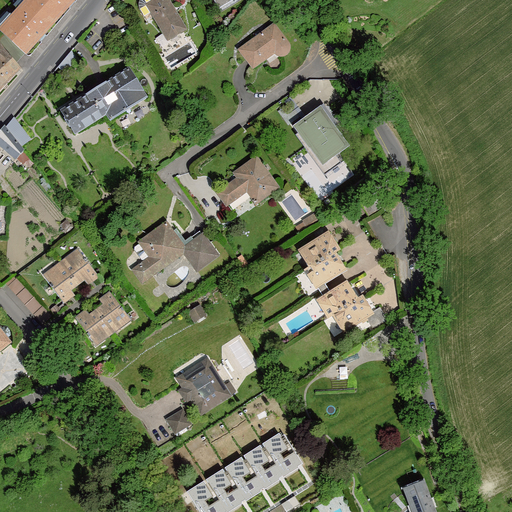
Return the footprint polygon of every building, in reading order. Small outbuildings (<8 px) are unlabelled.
[(23,0),(0,25),(0,30),(25,55),(74,0),(23,0)] [(187,30),(168,0),(142,0),(167,42),(187,30)] [(214,0),(219,9),(233,0),(214,0)] [(289,44),(275,26),(241,51),(255,69),(276,53),(278,55),(281,56),(283,57),(286,56),(288,55),(289,53),(290,51),(291,49),(290,46),(289,44)] [(0,91),(21,69),(0,43),(0,91)] [(129,67),(61,110),(77,134),(107,115),(111,121),(148,98),(129,67)] [(351,146),(321,106),(295,126),(324,166),(351,146)] [(32,140),(15,118),(7,128),(4,126),(0,130),(0,146),(16,159),(25,150),(20,146),(32,140)] [(237,178),(217,192),(227,207),(247,192),(256,205),(280,187),(257,155),(233,172),(237,178)] [(320,221),(315,213),(303,221),(304,223),(296,227),(300,233),(320,221)] [(150,256),(132,269),(142,283),(184,252),(197,271),(219,255),(203,234),(184,247),(166,222),(139,241),(150,256)] [(341,249),(330,231),(299,250),(310,268),(305,271),(317,290),(349,270),(337,252),(341,249)] [(78,249),(43,275),(64,304),(75,296),(72,291),(85,281),(88,286),(99,277),(78,249)] [(43,321),(52,313),(17,276),(8,284),(43,321)] [(347,281),(317,300),(330,320),(334,317),(345,333),(376,313),(364,295),(359,299),(347,281)] [(86,309),(75,317),(97,346),(131,320),(111,292),(100,300),(103,304),(90,314),(86,309)] [(207,315),(201,306),(189,313),(195,323),(207,315)] [(0,326),(0,348),(11,340),(0,326)] [(226,385),(209,358),(176,378),(183,389),(180,391),(188,403),(191,401),(201,417),(238,393),(230,382),(226,385)] [(194,424),(184,409),(166,420),(176,435),(194,424)] [(227,511),(302,464),(281,432),(188,492),(200,511),(227,511)] [(436,511),(424,481),(404,488),(412,511),(436,511)]
